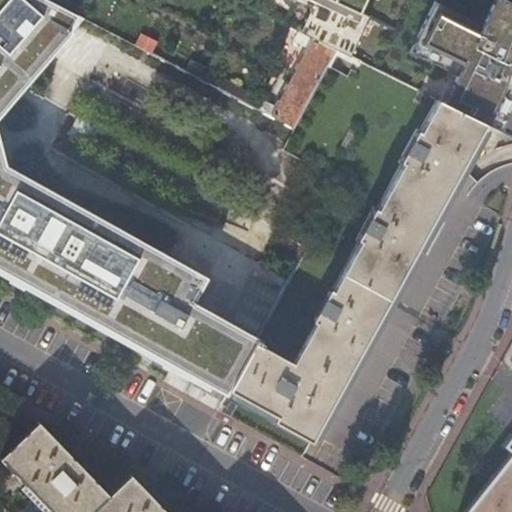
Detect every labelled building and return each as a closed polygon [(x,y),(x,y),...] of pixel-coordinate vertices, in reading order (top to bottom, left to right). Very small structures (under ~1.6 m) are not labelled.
[(46,0),(0,0),(0,275),(207,390),(209,387),(225,395),(227,391),(255,340),(257,338),(192,302),(206,277),(4,165),(0,148),(0,114),(71,33),(68,30),(76,15),(46,0)] [(55,0),(219,90),(305,30),(511,129),(511,25),(457,0),(55,0)] [(268,107),(265,114),(291,128),(334,50),(306,36),(303,43),(309,46),(274,109),(268,107)] [(225,93),(254,108),(258,99),(229,84),(225,93)] [(255,340),(227,391),(275,417),(272,422),(308,442),(473,145),(486,152),(497,131),(435,100),(417,134),(413,132),(396,164),(400,166),(375,212),(372,210),(354,242),(357,244),(331,293),(327,291),(310,324),(313,326),(291,366),(260,349),(263,344),(255,340)] [(0,456),(0,460),(20,482),(16,486),(40,511),(44,507),(48,511),(164,511),(128,474),(106,495),(35,422),(30,426),(0,456)] [(511,511),(511,449),(465,509),(469,511),(511,511)]
